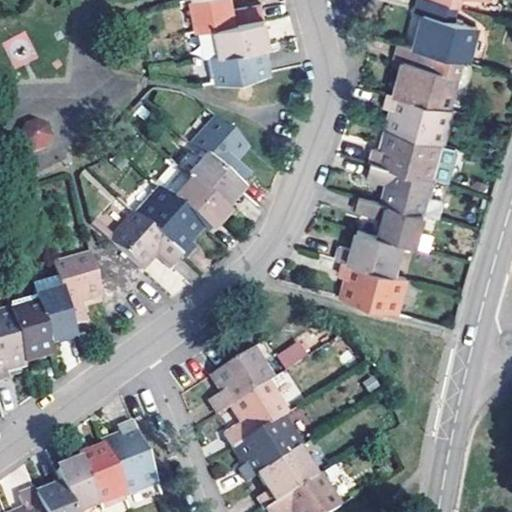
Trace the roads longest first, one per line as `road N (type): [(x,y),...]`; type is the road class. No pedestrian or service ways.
road 1 (residential): [(141,349),(269,246),(322,118),(316,24)]
road 2 (residential): [(511,200),(438,511)]
road 3 (residential): [(210,511),(141,349)]
road 4 (residential): [(0,451),(141,349)]
